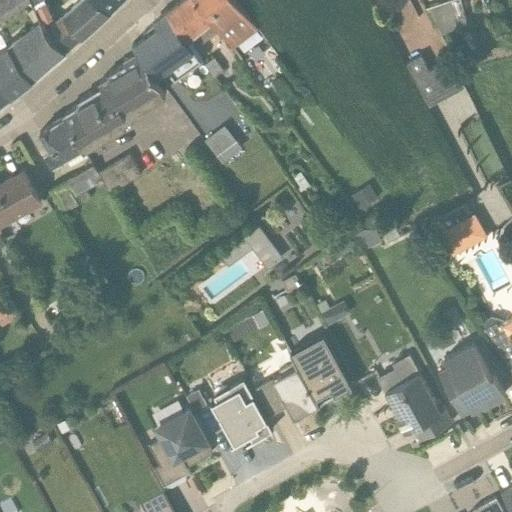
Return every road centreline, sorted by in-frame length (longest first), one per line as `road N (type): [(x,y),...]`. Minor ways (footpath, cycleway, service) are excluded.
road 1 (residential): [(222,511),(267,478),(355,434),(397,503),(511,440)]
road 2 (residential): [(148,0),(0,127)]
